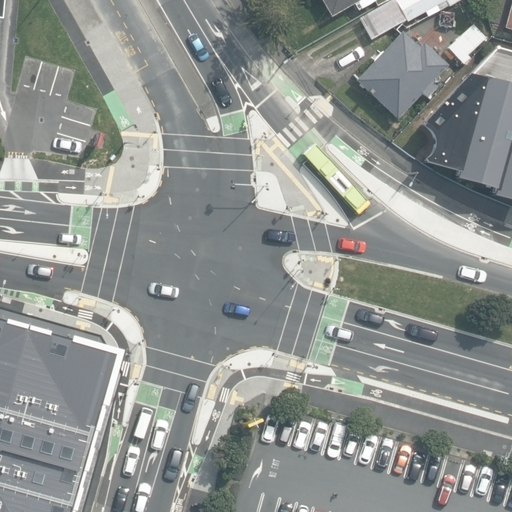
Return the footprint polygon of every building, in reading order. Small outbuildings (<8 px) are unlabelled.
[(316,0),(327,17),(349,3),(353,10),(371,0),(316,0)] [(388,0),(356,17),(367,39),(403,20),(404,21),(422,11),(426,17),(455,0),(388,0)] [(511,0),(505,0),(499,28),(511,31),(511,0)] [(469,22),(443,46),(460,65),(468,58),(464,54),(483,36),(469,22)] [(397,30),(350,80),(392,119),(417,92),(422,97),(433,86),(427,81),(443,64),(419,42),(415,46),(397,30)] [(511,50),(491,45),(414,125),(421,131),(424,137),(424,148),(421,153),(414,158),(417,163),(448,171),(447,177),(485,188),(483,195),(511,202),(511,50)] [(0,511),(63,511),(104,367),(95,344),(0,315),(0,511)]
